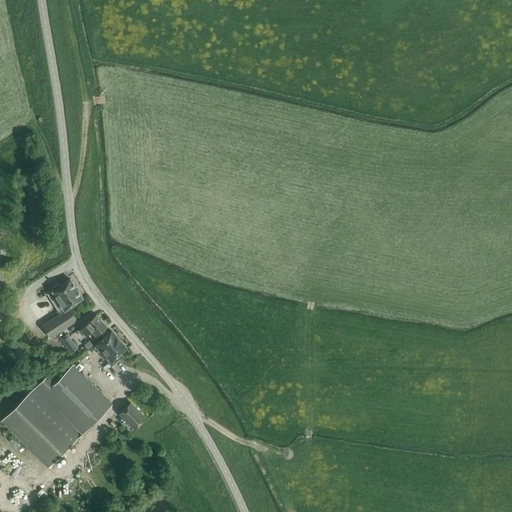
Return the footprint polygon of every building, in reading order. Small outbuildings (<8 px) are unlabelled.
[(53,289),(46,294),(59,313),(42,325),(50,338),(77,320),(69,307),(82,297),(70,278),(60,285),(58,283),(52,287),(53,289)] [(106,325),(96,313),(85,323),(86,323),(80,328),(85,333),(90,328),(96,334),(106,325)] [(125,347),(111,330),(97,342),(97,343),(94,346),(111,365),(126,352),(123,349),(125,347)] [(68,335),(61,340),(70,352),(78,347),(68,335)] [(48,466),(62,452),(112,403),(72,363),(57,379),(50,372),(2,420),(48,466)] [(134,428),(145,416),(130,402),(119,413),(134,428)] [(112,434),(120,443),(128,436),(119,427),(112,434)]
